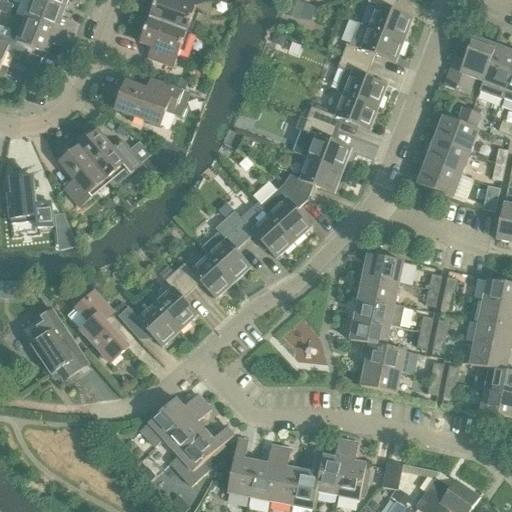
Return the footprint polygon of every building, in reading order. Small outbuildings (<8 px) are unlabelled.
[(29,0),(33,1),(25,22),(71,39),(76,25),(61,20),(65,11),(35,0),(29,0)] [(35,0),(65,11),(69,0),(83,6),(85,0),(35,0)] [(211,2),(205,0),(169,0),(156,0),(149,20),(187,34),(195,10),(207,14),(211,2)] [(287,0),(288,0),(282,15),(283,16),(299,22),(305,5),(290,0),(287,0)] [(394,0),(369,0),(368,4),(377,7),(369,29),(404,43),(412,20),(391,12),(395,0),(394,0)] [(0,2),(0,11),(9,15),(12,6),(0,2)] [(174,69),(187,34),(149,20),(140,44),(152,49),(147,60),(174,69)] [(12,40),(11,43),(35,51),(48,56),(52,45),(67,51),(71,39),(25,22),(18,42),(12,40)] [(347,45),(342,57),(370,68),(374,56),(395,64),(404,43),(369,29),(356,25),(349,46),(347,45)] [(274,32),(270,43),(271,44),(277,46),(283,43),(286,37),(276,33),(274,32)] [(0,38),(0,72),(2,67),(7,54),(30,62),(35,51),(11,43),(0,38)] [(456,58),(444,88),(468,97),(474,80),(482,84),(496,48),(473,40),(465,62),(456,58)] [(482,84),(478,93),(501,102),(502,100),(511,73),(511,54),(496,48),(482,84)] [(344,72),(336,93),(343,95),(378,109),(387,87),(366,79),(370,68),(342,57),(337,69),(344,72)] [(2,67),(0,72),(0,81),(3,83),(8,69),(2,67)] [(511,73),(502,100),(511,104),(511,73)] [(188,83),(172,77),(169,87),(183,92),(184,93),(188,83)] [(117,99),(115,105),(117,109),(116,112),(161,128),(167,113),(174,115),(182,118),(190,95),(184,93),(183,92),(169,87),(151,80),(147,92),(126,84),(121,97),(117,99)] [(312,109),(307,121),(334,131),(339,120),(370,132),(378,109),(343,95),(335,117),(312,109)] [(466,127),(471,113),(462,109),(457,124),(466,127)] [(475,131),(481,116),(471,113),(466,127),(475,131)] [(302,132),(294,154),(308,159),(343,173),(351,150),(330,142),(334,131),(307,121),(301,118),(296,130),(302,132)] [(466,127),(457,124),(443,118),(434,143),(469,157),(479,132),(475,131),(466,127)] [(511,126),(502,123),(498,133),(511,137),(511,126)] [(98,133),(79,148),(109,185),(114,190),(131,175),(143,165),(152,156),(139,144),(131,151),(124,142),(113,151),(98,133)] [(434,143),(425,165),(461,179),(469,157),(434,143)] [(79,148),(61,163),(76,181),(65,190),(81,210),(93,200),(92,199),(109,185),(79,148)] [(178,148),(171,163),(179,169),(187,152),(185,151),(178,148)] [(498,150),(495,166),(505,168),(508,153),(498,150)] [(291,177),(285,186),(308,201),(313,187),(334,195),(343,173),(308,159),(300,180),(291,177)] [(452,200),(461,179),(425,165),(417,187),(452,200)] [(495,166),(492,181),(501,183),(502,183),(505,168),(495,166)] [(38,205),(34,177),(11,180),(13,196),(8,197),(12,225),(38,222),(39,230),(54,228),(51,203),(38,205)] [(259,204),(258,205),(294,244),(311,228),(296,212),(308,201),(285,186),(261,206),(259,204)] [(495,215),(499,191),(488,189),(483,212),(495,215)] [(234,213),(224,222),(244,244),(253,236),(276,261),(294,244),(258,205),(241,220),(234,213)] [(511,245),(511,207),(503,206),(496,242),(511,245)] [(219,235),(202,250),(208,257),(233,284),(251,269),(235,252),(244,244),(224,222),(215,230),(219,235)] [(399,286),(400,285),(404,264),(368,256),(364,278),(399,286)] [(184,265),(174,273),(191,291),(200,284),(215,301),(233,284),(208,257),(191,272),(184,265)] [(171,290),(155,305),(180,332),(197,317),(182,300),(191,291),(174,273),(165,282),(171,290)] [(438,294),(441,279),(431,277),(428,292),(438,294)] [(395,306),(399,286),(364,278),(359,299),(395,306)] [(454,296),(457,282),(447,280),(444,294),(454,296)] [(511,308),(511,286),(488,282),(484,302),(511,308)] [(434,309),(438,294),(428,292),(425,307),(434,309)] [(110,366),(128,349),(104,323),(113,315),(94,294),(76,310),(90,325),(81,333),(110,366)] [(450,313),(454,296),(444,294),(440,311),(450,313)] [(391,327),(395,306),(359,299),(355,320),(391,327)] [(511,330),(511,308),(484,302),(479,324),(511,330)] [(123,303),(114,311),(118,317),(117,318),(137,340),(146,332),(161,349),(180,332),(155,305),(137,320),(127,309),(123,303)] [(90,367),(54,312),(34,326),(33,324),(22,332),(26,338),(55,383),(61,379),(64,384),(90,367)] [(429,335),(432,321),(423,319),(419,333),(429,335)] [(386,350),(386,349),(391,327),(355,320),(350,342),(370,346),(386,350)] [(445,339),(448,324),(438,322),(435,337),(445,339)] [(511,352),(511,345),(511,330),(479,324),(475,345),(511,352)] [(426,351),(429,335),(419,333),(416,349),(426,351)] [(442,355),(445,339),(435,337),(432,353),(442,355)] [(506,375),(506,374),(511,352),(475,345),(470,367),(490,371),(506,375)] [(386,350),(370,346),(365,367),(401,374),(406,353),(386,349),(386,350)] [(440,382),(443,367),(433,365),(430,380),(440,382)] [(397,396),(401,374),(365,367),(361,389),(397,396)] [(456,385),(459,370),(449,368),(446,383),(456,385)] [(506,375),(490,371),(485,392),(511,397),(511,375),(506,374),(506,375)] [(437,398),(440,382),(430,380),(427,396),(437,398)] [(452,401),(456,385),(446,383),(443,399),(452,401)] [(511,420),(511,397),(485,392),(481,414),(511,420)] [(163,441),(205,404),(198,397),(184,410),(176,401),(141,433),(156,449),(164,442),(163,441)] [(178,458),(205,433),(197,424),(211,412),(205,404),(163,441),(164,442),(178,458)] [(213,441),(205,433),(178,458),(170,466),(191,489),(218,466),(211,458),(234,437),(227,429),(213,441)] [(249,500),(256,464),(245,462),(249,443),(238,441),(227,495),(249,500)] [(338,498),(349,444),(339,442),(335,461),(324,458),(317,494),(338,498)] [(359,503),(367,467),(355,464),(359,446),(349,444),(338,498),(359,503)] [(271,504),(281,450),(271,448),(268,466),(256,464),(249,500),(271,504)] [(293,508),(299,473),(288,470),(291,452),(281,450),(271,504),(293,508)] [(313,511),(317,494),(324,458),(314,456),(310,475),(299,473),(293,508),(310,511),(313,511)] [(398,492),(403,467),(387,464),(382,489),(398,492)] [(148,468),(139,476),(149,485),(157,477),(148,468)] [(450,490),(436,480),(416,509),(419,511),(472,511),(481,500),(456,482),(450,490)] [(398,494),(394,501),(404,508),(409,501),(398,494)] [(373,502),(369,507),(375,511),(376,511),(380,507),(373,502)]
